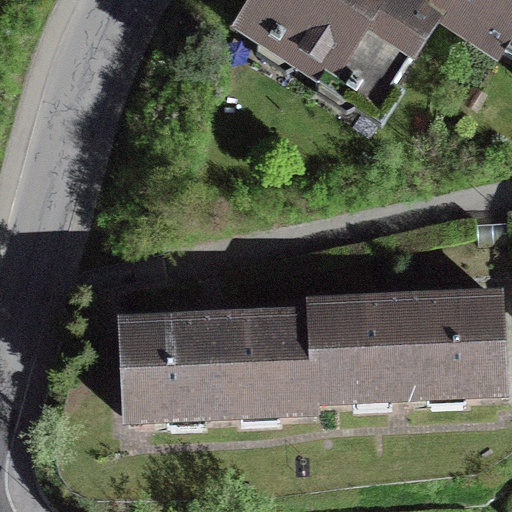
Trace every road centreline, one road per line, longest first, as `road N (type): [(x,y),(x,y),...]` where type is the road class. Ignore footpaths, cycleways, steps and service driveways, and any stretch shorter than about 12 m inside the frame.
road 1 (residential): [(0,373),(82,72),(116,0)]
road 2 (residential): [(511,188),(202,255)]
